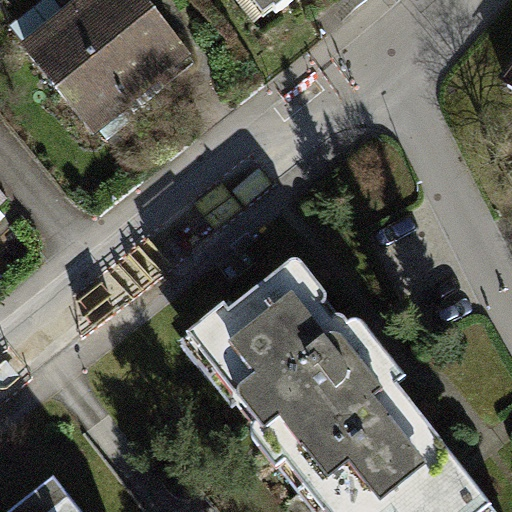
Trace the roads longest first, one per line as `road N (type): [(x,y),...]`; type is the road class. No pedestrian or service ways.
road 1 (residential): [(385,64),(109,279)]
road 2 (residential): [(511,305),(385,64)]
road 3 (residential): [(109,279),(0,150)]
road 4 (residential): [(109,279),(0,366)]
